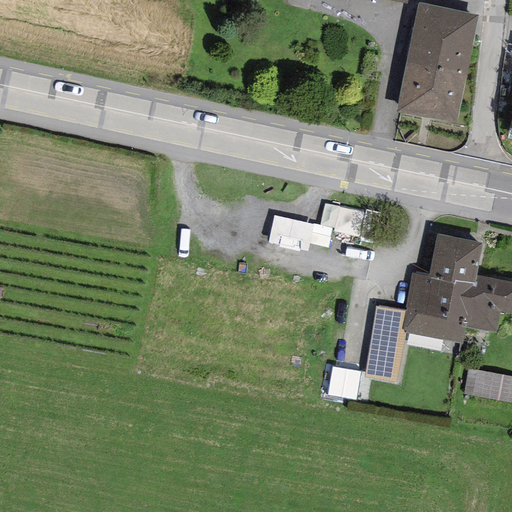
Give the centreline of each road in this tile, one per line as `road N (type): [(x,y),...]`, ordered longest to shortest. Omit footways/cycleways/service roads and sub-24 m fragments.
road 1 (primary): [(477,187),(0,86)]
road 2 (unclassified): [(477,187),(499,0)]
